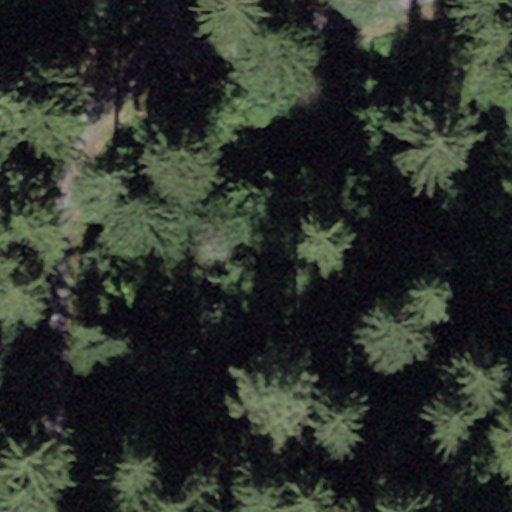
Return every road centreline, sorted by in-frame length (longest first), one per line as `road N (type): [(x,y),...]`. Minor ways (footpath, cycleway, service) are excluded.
road 1 (track): [(65,511),(55,185),(92,102),(137,66)]
road 2 (track): [(137,66),(421,0)]
